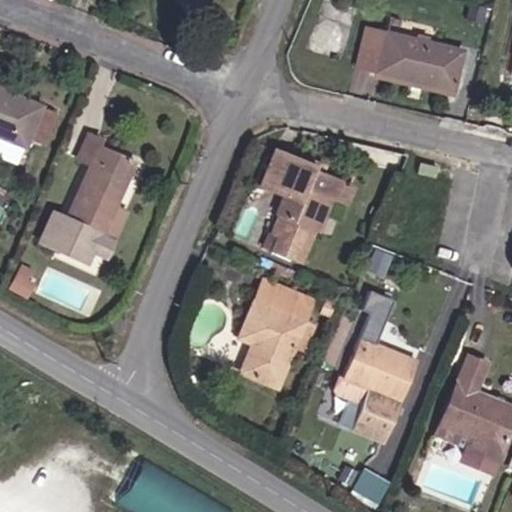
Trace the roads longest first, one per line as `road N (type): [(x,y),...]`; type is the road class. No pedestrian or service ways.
road 1 (unclassified): [(125,394),(241,95)]
road 2 (residential): [(511,157),(241,95)]
road 3 (residential): [(10,0),(241,95)]
road 4 (tertiary): [(125,394),(233,453),(314,511)]
road 5 (tertiary): [(0,325),(125,394)]
